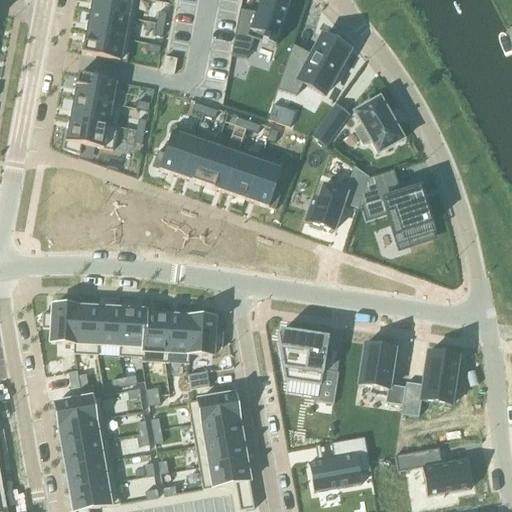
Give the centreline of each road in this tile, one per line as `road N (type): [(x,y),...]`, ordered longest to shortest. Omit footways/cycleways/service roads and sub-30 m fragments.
road 1 (residential): [(488,327),(447,170),(403,86),(341,7)]
road 2 (residential): [(46,0),(0,268)]
road 3 (residential): [(235,284),(488,327)]
road 4 (residential): [(0,270),(41,511)]
road 5 (residential): [(0,269),(137,269),(235,284)]
road 6 (residential): [(275,511),(235,284)]
road 7 (residential): [(510,511),(488,327)]
